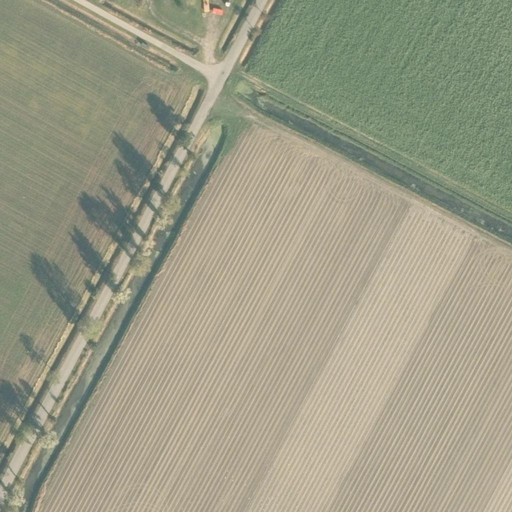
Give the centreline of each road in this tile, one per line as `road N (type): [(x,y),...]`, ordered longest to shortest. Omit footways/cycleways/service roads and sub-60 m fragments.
road 1 (tertiary): [(0,495),(219,77)]
road 2 (unclassified): [(219,77),(77,0)]
